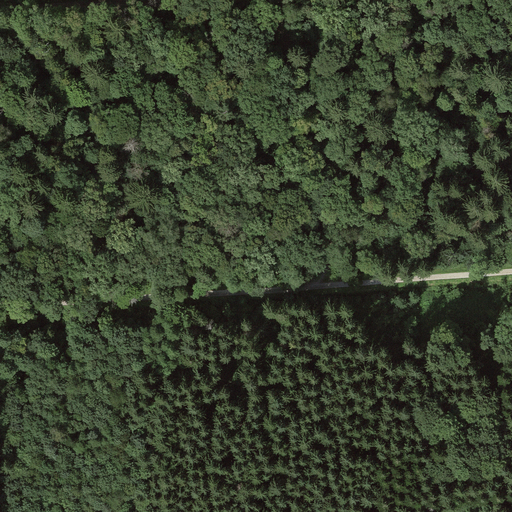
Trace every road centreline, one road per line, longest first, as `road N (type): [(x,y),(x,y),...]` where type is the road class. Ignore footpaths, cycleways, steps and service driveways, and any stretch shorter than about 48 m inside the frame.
road 1 (track): [(511,274),(0,306)]
road 2 (track): [(0,8),(164,2),(287,40),(280,0)]
road 3 (track): [(330,287),(287,40)]
